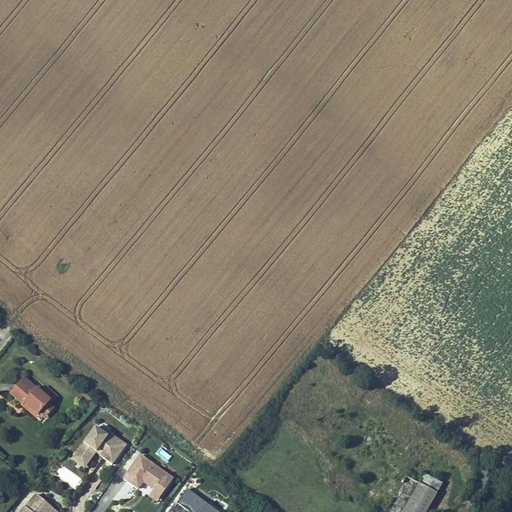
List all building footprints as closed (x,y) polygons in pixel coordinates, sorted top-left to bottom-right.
[(48,375),(42,381),(26,365),(11,381),(23,392),(25,390),(40,404),(52,392),(54,393),(60,387),(48,375)] [(35,409),(40,404),(25,390),(23,392),(20,395),(35,409)] [(106,434),(93,426),(71,460),(84,469),(95,453),(113,465),(128,443),(109,430),(106,434)] [(173,477),(139,455),(122,479),(138,490),(143,483),(152,489),(147,496),(156,502),(173,477)] [(466,504),(477,511),(497,465),(486,459),(466,504)] [(428,511),(449,476),(431,466),(403,511),(428,511)] [(107,486),(90,511),(103,511),(116,491),(107,486)] [(216,511),(217,510),(186,490),(171,511),(216,511)] [(57,511),(36,494),(20,511),(57,511)]
